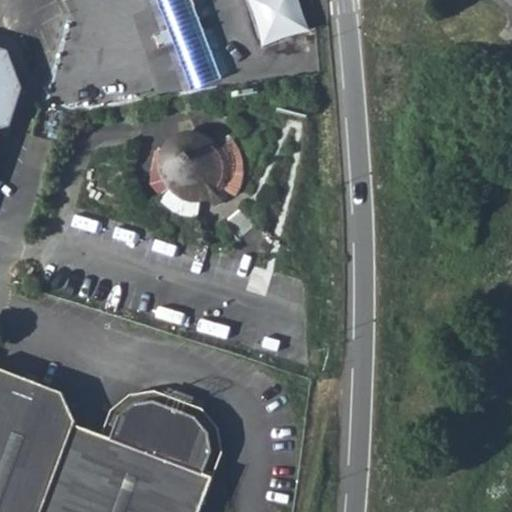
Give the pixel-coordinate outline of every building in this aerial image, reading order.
[(220,80),(190,0),(157,0),(193,89),(220,80)] [(0,107),(5,90),(16,88),(1,53),(0,53),(0,107)] [(0,128),(5,128),(16,88),(5,90),(0,107),(0,128)] [(209,198),(215,206),(222,200),(228,196),(224,189),(226,183),(227,176),(227,169),(226,161),(223,153),(218,146),(206,135),(200,133),(193,131),(186,130),(180,133),(175,135),(170,139),(166,144),(163,150),(160,156),(160,161),(160,167),(162,172),(165,177),(168,182),(172,187),(177,190),(182,194),(187,196),(193,198),(198,200),(204,199),(209,198)] [(0,375),(0,511),(21,511),(59,397),(0,375)] [(169,386),(166,393),(193,403),(196,395),(169,386)] [(59,397),(21,511),(201,511),(225,451),(220,428),(206,407),(193,403),(166,393),(155,389),(131,394),(114,407),(103,434),(74,424),(61,398),(59,397)]
